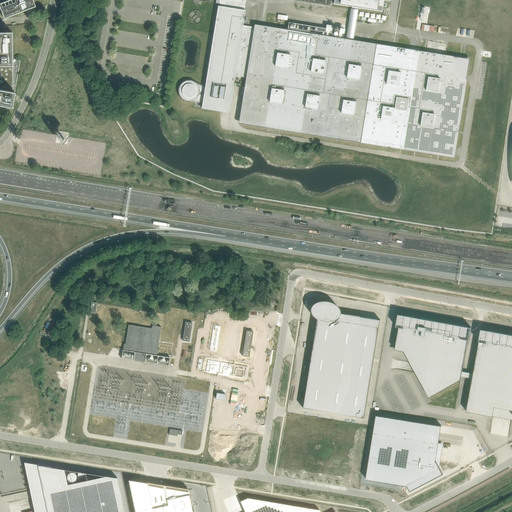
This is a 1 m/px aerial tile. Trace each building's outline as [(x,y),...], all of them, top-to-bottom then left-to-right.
[(28,9),(29,9),(35,6),(32,0),(0,0),(0,19),(4,19),(5,19),(5,18),(27,10),(28,9)] [(334,1),(334,4),(351,6),(346,40),(257,25),(256,28),(243,25),(245,10),(244,10),(245,2),(236,0),(234,0),(233,0),(220,0),(219,0),(219,1),(219,2),(219,3),(220,3),(219,6),(218,6),(205,86),(194,81),(193,81),(192,81),(191,81),(190,80),(189,80),(188,80),(187,81),(186,81),(185,81),(184,82),(183,82),(183,83),(182,83),(181,84),(180,85),(180,86),(179,87),(179,88),(179,89),(179,90),(179,91),(179,92),(179,93),(179,94),(179,95),(180,96),(180,97),(181,97),(182,98),(182,99),(183,99),(184,100),(185,101),(186,101),(187,101),(188,101),(202,103),(202,108),(220,111),(229,113),(235,76),(248,78),(241,124),(242,124),(243,122),(451,155),(450,157),(452,157),(467,59),(353,41),(358,7),(382,11),(383,0),(296,0),(297,1),(330,6),(331,0),(334,1)] [(309,32),(310,30),(325,32),(326,28),(288,22),(288,28),(309,32)] [(422,30),(437,32),(438,26),(423,24),(422,30)] [(7,27),(0,27),(0,105),(12,107),(15,92),(13,92),(13,60),(12,32),(7,32),(7,27)] [(382,33),(381,43),(396,46),(397,36),(382,33)] [(380,320),(340,313),(340,311),(340,310),(339,308),(338,307),(337,306),(336,305),(334,304),(333,303),(331,302),(330,302),(328,301),(327,301),(325,301),(323,301),(322,301),(320,301),(318,301),(317,302),(315,302),(314,303),(312,304),(311,305),(311,307),(310,308),(310,310),(310,312),(311,313),(312,315),(313,316),(314,317),(316,318),(317,318),(302,408),(365,417),(380,320)] [(398,331),(395,350),(404,351),(416,373),(425,389),(429,397),(435,394),(455,383),(461,380),(461,377),(462,371),(464,362),(467,344),(468,340),(469,340),(471,328),(471,327),(434,321),(435,320),(421,317),(421,318),(398,314),(396,326),(399,327),(399,331),(398,331)] [(183,341),(189,342),(192,323),(186,322),(183,341)] [(121,358),(169,366),(170,357),(157,355),(157,354),(158,354),(159,349),(158,349),(161,327),(153,325),(152,328),(126,324),(126,325),(128,325),(125,344),(124,344),(122,358),(121,358)] [(223,326),(219,352),(226,353),(230,327),(223,326)] [(462,371),(461,377),(472,379),(466,411),(493,416),(494,407),(511,410),(511,334),(481,329),(479,341),(473,373),(462,371)] [(256,332),(252,357),(259,358),(263,333),(256,332)] [(376,415),(366,479),(408,486),(410,490),(442,474),(436,461),(441,426),(376,415)] [(26,465),(26,466),(26,467),(32,497),(35,511),(124,511),(117,478),(51,467),(37,465),(28,463),(27,463),(26,464),(26,465)] [(147,482),(128,479),(134,511),(193,511),(190,494),(185,495),(184,488),(163,485),(147,482)] [(244,511),(320,511),(319,510),(248,498),(240,501),(244,511)]
